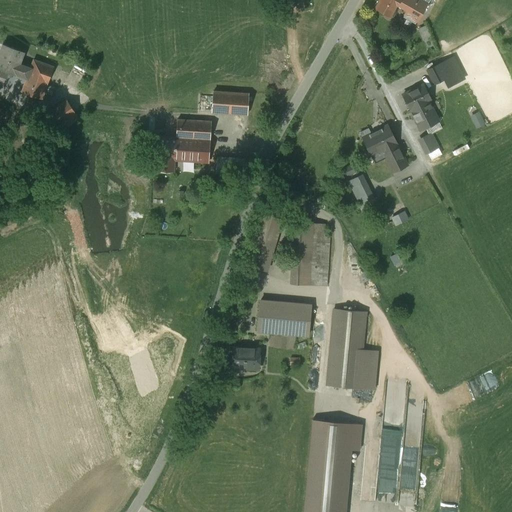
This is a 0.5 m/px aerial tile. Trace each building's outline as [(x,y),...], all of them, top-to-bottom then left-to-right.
[(380,0),(376,8),(390,16),(397,5),(407,11),(403,17),(413,22),(419,12),(421,14),(426,5),(427,5),(430,0),(380,0)] [(24,52),(4,45),(0,54),(0,75),(6,77),(8,72),(15,75),(16,74),(27,78),(31,68),(19,64),(24,52)] [(54,67),(34,60),(31,68),(27,78),(22,92),(42,99),(54,67)] [(448,60),(438,65),(445,79),(444,79),(448,87),(459,82),(448,60)] [(438,65),(427,70),(434,84),(444,79),(445,79),(438,65)] [(423,84),(403,94),(421,129),(438,120),(429,102),(431,100),(423,84)] [(249,94),(213,92),(212,112),(248,114),(249,94)] [(67,100),(47,114),(56,128),(77,114),(67,100)] [(482,109),(473,114),(479,126),(489,122),(482,109)] [(176,137),(159,136),(157,159),(158,159),(158,170),(174,171),(174,160),(190,161),(192,138),(188,138),(189,120),(177,119),(176,137)] [(211,121),(189,120),(188,138),(192,138),(190,161),(209,162),(211,121)] [(434,123),(420,130),(428,145),(442,139),(434,123)] [(388,125),(371,133),(372,136),(364,140),(375,163),(385,158),(392,172),(407,164),(397,144),(397,143),(388,125)] [(249,159),(217,157),(216,172),(248,174),(249,159)] [(354,163),(342,169),(346,176),(358,169),(354,163)] [(363,174),(349,181),(362,207),(371,203),(376,200),(363,174)] [(404,212),(399,214),(399,216),(402,222),(408,219),(404,212)] [(262,213),(247,265),(266,271),(282,219),(262,213)] [(399,216),(393,219),(396,225),(402,222),(399,216)] [(312,223),(294,222),(291,284),(308,285),(312,223)] [(312,223),(308,285),(320,285),(321,261),(323,261),(325,224),(312,223)] [(310,304),(260,300),(258,331),(308,336),(310,304)] [(366,312),(334,309),(330,347),(362,350),(362,349),(366,312)] [(259,349),(234,347),(233,367),(259,369),(259,349)] [(362,350),(330,347),(327,384),(375,388),(378,351),(362,349),(362,350)] [(361,424),(314,419),(304,511),(344,511),(351,450),(359,450),(361,424)]
